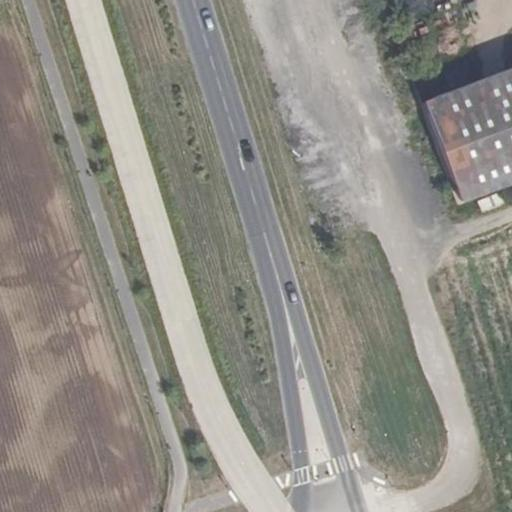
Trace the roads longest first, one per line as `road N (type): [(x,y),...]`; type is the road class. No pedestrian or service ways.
road 1 (primary): [(278,278),(193,0)]
road 2 (primary): [(357,511),(278,278)]
road 3 (primary): [(278,278),(303,476),(297,511)]
road 4 (track): [(393,221),(319,0)]
